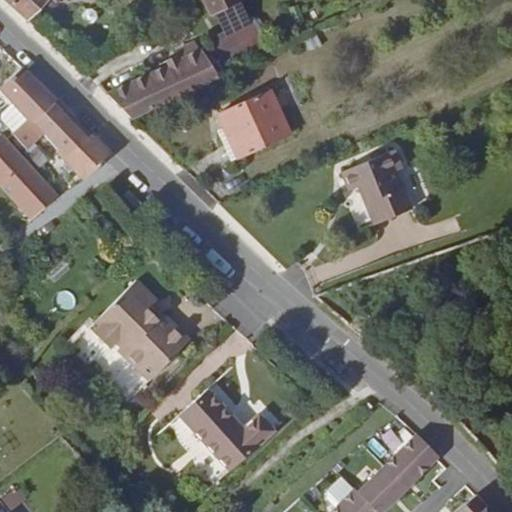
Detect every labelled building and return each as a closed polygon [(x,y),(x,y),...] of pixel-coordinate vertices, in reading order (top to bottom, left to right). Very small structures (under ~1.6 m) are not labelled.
[(11,0),(4,7),(50,44),(72,18),(78,24),(98,0),(11,0)] [(243,0),(208,0),(228,43),(257,30),(243,0)] [(57,105),(22,73),(0,92),(0,95),(5,101),(20,116),(31,127),(57,105)] [(218,74),(119,119),(143,146),(234,106),(218,74)] [(20,116),(5,101),(0,105),(0,123),(5,129),(20,116)] [(36,132),(68,164),(85,183),(113,157),(93,139),(57,105),(31,127),(36,132)] [(31,127),(20,116),(5,129),(21,145),(36,132),(31,127)] [(237,153),(288,131),(283,121),(232,143),(237,153)] [(301,163),(288,131),(237,153),(250,184),(283,171),(301,163)] [(0,192),(30,223),(61,198),(0,136),(0,192)] [(38,149),(31,155),(42,166),(49,160),(38,149)] [(410,179),(355,202),(363,220),(373,217),(387,254),(425,239),(411,202),(418,198),(410,179)] [(121,227),(137,215),(112,181),(96,193),(121,227)] [(146,312),(150,308),(152,300),(153,299),(136,281),(92,324),(96,328),(90,334),(107,350),(113,345),(117,350),(116,353),(144,382),(190,339),(166,313),(160,318),(155,322),(146,312)] [(160,318),(150,308),(146,312),(155,322),(160,318)] [(12,352),(0,361),(0,371),(7,385),(31,364),(23,355),(18,360),(12,352)] [(211,380),(180,406),(229,464),(274,426),(260,407),(244,420),(211,380)] [(430,511),(463,483),(439,456),(377,511),(375,509),(371,511),(430,511)] [(0,511),(11,511),(1,495),(0,495),(0,511)]
